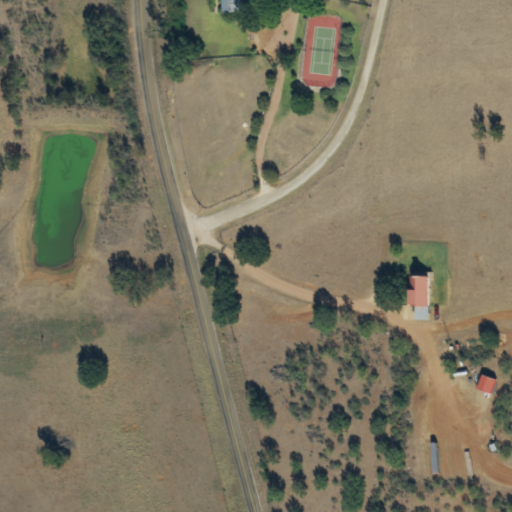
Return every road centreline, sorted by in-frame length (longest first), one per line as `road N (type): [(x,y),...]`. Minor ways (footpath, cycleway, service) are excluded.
road 1 (secondary): [(254,511),(152,108),(140,0)]
road 2 (residential): [(182,235),(308,177),(333,147),(375,0)]
